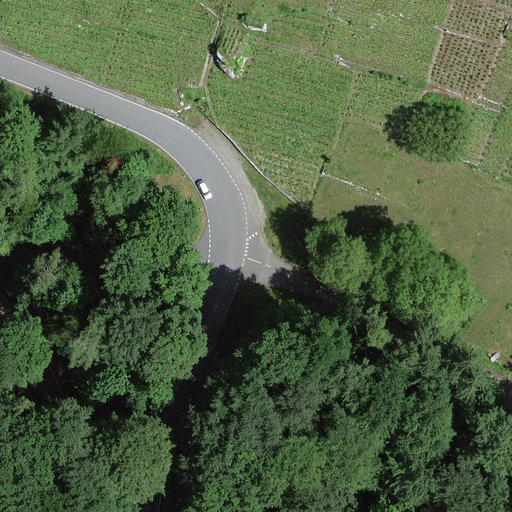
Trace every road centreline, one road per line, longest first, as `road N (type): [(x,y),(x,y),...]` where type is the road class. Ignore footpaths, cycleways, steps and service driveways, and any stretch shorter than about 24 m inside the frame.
road 1 (secondary): [(0,62),(195,151),(224,197),(225,252)]
road 2 (unclassified): [(511,390),(256,260),(225,252)]
road 3 (secondary): [(223,268),(160,447),(146,511)]
road 4 (tertiary): [(223,268),(0,258)]
road 5 (tertiary): [(0,310),(36,380),(85,511)]
